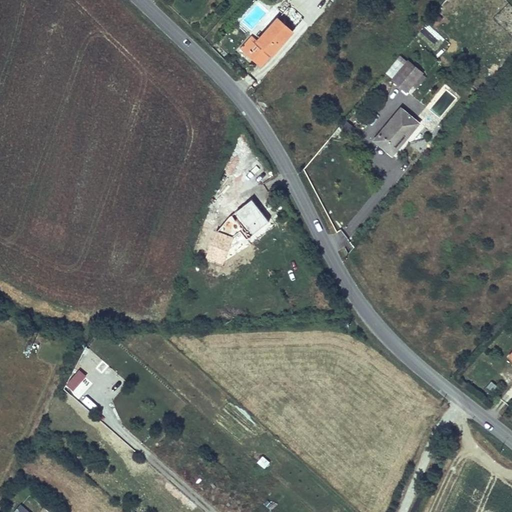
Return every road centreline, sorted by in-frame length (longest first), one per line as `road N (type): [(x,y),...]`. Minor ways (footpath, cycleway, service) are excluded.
road 1 (secondary): [(139,0),(261,125),(380,328),(461,400)]
road 2 (unclassified): [(401,511),(432,439),(461,400)]
road 3 (track): [(435,511),(472,435),(461,400)]
